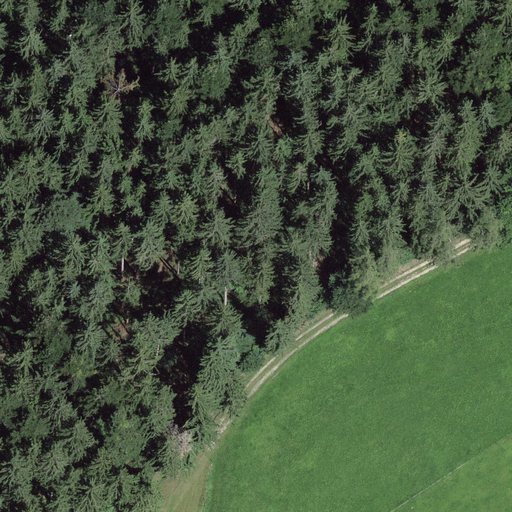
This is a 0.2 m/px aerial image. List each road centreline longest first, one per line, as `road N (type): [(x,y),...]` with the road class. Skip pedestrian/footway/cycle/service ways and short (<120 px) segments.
road 1 (track): [(134,511),(318,331),(511,214)]
road 2 (track): [(424,0),(93,59),(0,109)]
